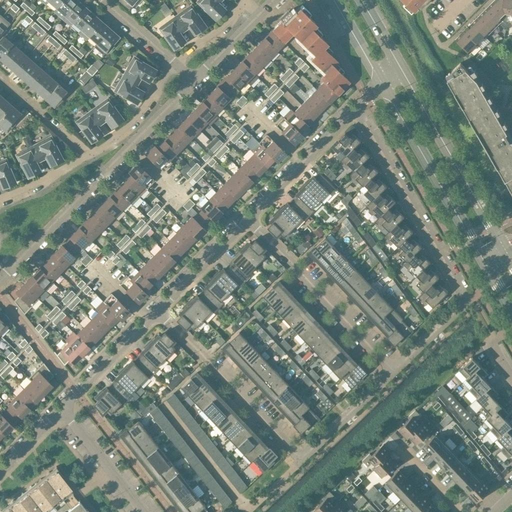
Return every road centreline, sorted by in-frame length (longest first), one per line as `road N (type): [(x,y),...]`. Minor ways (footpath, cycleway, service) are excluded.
road 1 (residential): [(358,107),(467,300),(393,371)]
road 2 (residential): [(0,278),(191,80)]
road 3 (secondary): [(486,221),(358,0)]
road 4 (residential): [(173,62),(114,137),(0,198)]
road 5 (residential): [(393,371),(247,217)]
road 6 (residential): [(299,459),(157,311)]
road 7 (secondary): [(383,81),(468,233)]
road 8 (residential): [(247,217),(358,107)]
road 9 (residential): [(62,406),(157,311)]
road 10 (residential): [(144,511),(62,406)]
road 11 (residential): [(157,311),(247,217)]
road 12 (residential): [(299,459),(393,371)]
